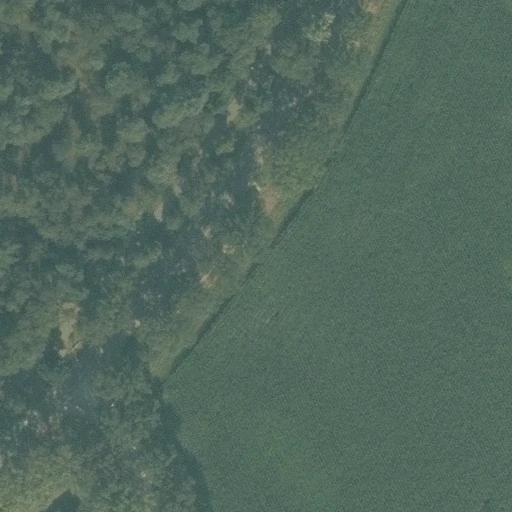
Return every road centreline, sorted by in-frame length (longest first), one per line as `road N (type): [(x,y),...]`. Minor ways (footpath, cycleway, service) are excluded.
road 1 (tertiary): [(83,376),(226,220),(351,0)]
road 2 (unclassified): [(149,511),(83,376)]
